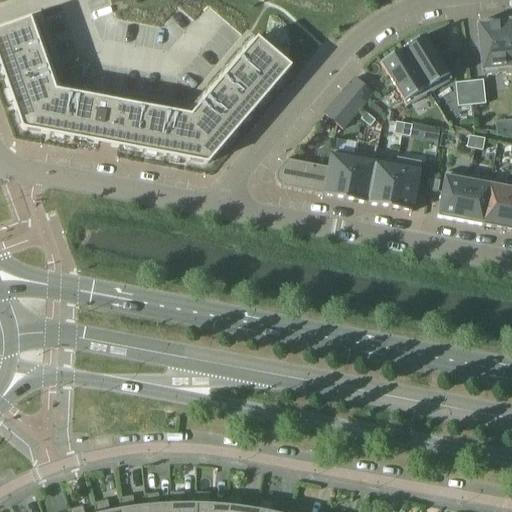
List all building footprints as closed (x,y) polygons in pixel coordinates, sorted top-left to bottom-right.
[(30,20),(0,30),(0,70),(20,128),(21,129),(22,130),(23,131),(24,131),(75,141),(85,143),(97,145),(110,147),(117,149),(204,165),(205,165),(206,165),(207,164),(208,164),(209,163),(290,68),(256,39),(190,117),(55,92),(30,20)] [(511,73),(506,21),(476,24),(482,76),(511,73)] [(424,36),(402,50),(429,93),(451,80),(424,36)] [(406,107),(429,93),(402,50),(379,64),(406,107)] [(355,78),(345,90),(346,90),(364,105),(373,94),(355,78)] [(469,82),(471,106),(485,105),(483,81),(469,82)] [(471,106),(469,82),(455,84),(457,108),(471,106)] [(342,93),(333,104),(351,120),(360,109),(342,94),(343,94),(342,93)] [(342,131),(351,120),(333,104),(324,115),(342,131)] [(365,114),(360,120),(369,128),(375,122),(365,114)] [(401,136),(402,134),(403,125),(403,124),(395,123),(393,135),(401,136)] [(403,125),(402,134),(401,136),(409,138),(411,126),(403,124),(403,125)] [(466,149),(474,150),(476,138),(468,137),(466,149)] [(476,138),(474,150),(482,151),(484,140),(476,138)] [(330,151),(327,169),(328,170),(323,197),(345,201),(354,155),(330,151)] [(345,201),(366,205),(375,159),(354,155),(345,201)] [(396,158),(395,163),(396,163),(388,209),(411,213),(421,163),(396,158)] [(366,205),(388,209),(396,163),(395,163),(375,159),(366,205)] [(281,188),(284,189),(284,190),(286,190),(289,190),(289,191),(291,191),(295,191),(295,192),(296,192),(300,192),(300,193),(301,193),(305,193),(305,194),(306,194),(310,194),(310,195),(311,195),(315,195),(315,196),(317,196),(320,196),(320,197),(322,197),(323,197),(328,170),(327,169),(286,162),(285,161),(284,162),(282,165),(281,166),(279,169),(278,169),(277,170),(278,170),(276,173),(275,173),(275,175),(275,179),(274,179),(274,180),(275,180),(276,184),(276,185),(277,185),(280,187),(279,188),(280,189),(281,188)] [(437,218),(460,223),(469,177),(445,173),(437,218)] [(481,227),(490,181),(469,177),(460,223),(481,227)] [(481,227),(503,231),(511,185),(490,181),(481,227)] [(503,231),(511,232),(511,185),(503,231)] [(171,508),(170,511),(195,511),(196,507),(195,507),(184,507),(184,493),(170,494),(170,508),(171,508)] [(196,507),(195,511),(226,511),(227,509),(226,509),(209,508),(209,494),(195,493),(195,507),(196,507)] [(146,509),(146,511),(170,511),(171,508),(170,508),(159,508),(158,494),(144,496),(145,509),(146,509)] [(227,509),(226,511),(245,511),(240,511),(242,497),(228,495),(226,509),(227,509)] [(146,511),(146,509),(145,509),(135,511),(132,497),(118,499),(120,511),(146,511)] [(271,511),(274,502),(260,500),(257,511),(271,511)] [(109,511),(107,501),(93,504),(95,511),(109,511)]
